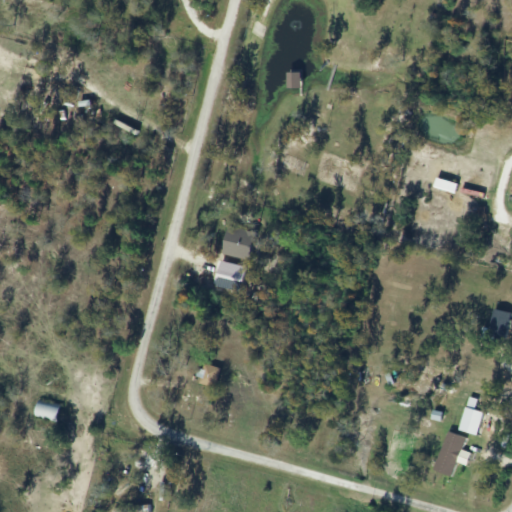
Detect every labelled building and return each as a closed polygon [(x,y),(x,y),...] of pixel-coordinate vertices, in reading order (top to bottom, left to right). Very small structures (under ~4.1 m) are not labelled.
[(287,88),(301,88),(301,72),(287,72),(287,88)] [(466,208),(466,229),(484,229),(484,208),(466,208)] [(505,340),(510,313),(493,310),(488,337),(505,340)] [(214,388),(220,368),(200,363),(195,383),(214,388)] [(61,406),(38,399),(33,417),(56,423),(61,406)] [(465,438),(446,432),(433,471),(451,478),(465,438)]
